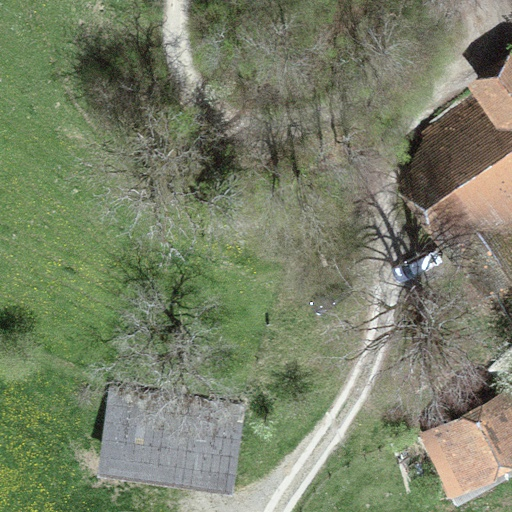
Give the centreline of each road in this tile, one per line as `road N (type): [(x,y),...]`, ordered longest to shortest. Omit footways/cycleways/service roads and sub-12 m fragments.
road 1 (track): [(480,0),(475,36),(422,98),(385,171),(358,392)]
road 2 (track): [(182,0),(202,102),(257,126),(315,115),(364,90),(440,0)]
road 3 (track): [(279,511),(358,392)]
